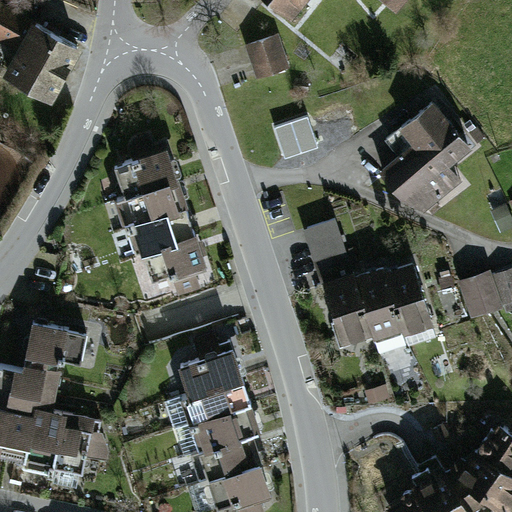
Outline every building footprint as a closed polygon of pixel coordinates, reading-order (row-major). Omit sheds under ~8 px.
[(12,68),(55,92),(93,26),(47,0),(43,0),(40,7),(26,0),(0,0),(0,25),(27,41),(12,68)] [(305,0),(284,0),(298,10),(305,0)] [(411,0),(389,0),(403,11),(411,0)] [(277,44),(246,54),(257,85),(287,74),(277,44)] [(480,144),(439,93),(409,117),(429,142),(392,171),(425,213),(467,180),(455,164),(480,144)] [(275,125),(286,161),(319,150),(308,115),(275,125)] [(137,150),(116,157),(125,186),(180,169),(187,167),(178,138),(158,144),(154,131),(133,138),(137,150)] [(125,186),(117,188),(126,217),(189,198),(180,169),(125,186)] [(189,198),(126,217),(135,246),(143,244),(198,227),(189,198)] [(302,230),(320,278),(353,265),(336,218),(302,230)] [(198,227),(143,244),(152,273),(176,265),(180,280),(202,273),(197,259),(214,254),(205,225),(198,227)] [(511,298),(511,261),(465,277),(476,310),(511,298)] [(412,329),(413,333),(442,324),(423,262),(394,271),(412,329)] [(382,334),(383,338),(412,329),(394,271),(392,267),(363,276),(382,334)] [(333,281),(353,343),(382,334),(363,276),(362,272),(333,281)] [(94,327),(29,317),(25,347),(32,348),(56,351),(89,356),(94,327)] [(203,349),(180,356),(189,385),(244,368),(252,366),(243,337),(226,342),(222,330),(200,337),(203,349)] [(30,357),(0,352),(0,383),(15,385),(41,389),(59,392),(64,362),(54,361),(56,351),(32,348),(30,357)] [(189,385),(182,387),(191,416),(253,397),(244,368),(189,385)] [(13,396),(0,394),(0,424),(9,426),(35,430),(39,400),(41,389),(15,385),(13,396)] [(253,397),(191,416),(200,445),(262,426),(253,397)] [(35,430),(29,464),(59,469),(69,405),(39,400),(35,430)] [(69,405),(59,469),(89,474),(99,409),(69,405)] [(473,511),(472,509),(482,506),(487,500),(506,511),(511,511),(511,428),(498,419),(496,423),(477,449),(473,446),(460,467),(451,471),(444,458),(415,474),(421,485),(390,502),(395,511),(473,511)] [(0,424),(0,455),(5,456),(9,426),(0,424)] [(262,426),(200,445),(209,474),(271,455),(262,426)] [(271,455),(209,474),(218,503),(241,496),(246,511),(249,511),(269,506),(264,489),(280,484),(271,455)]
